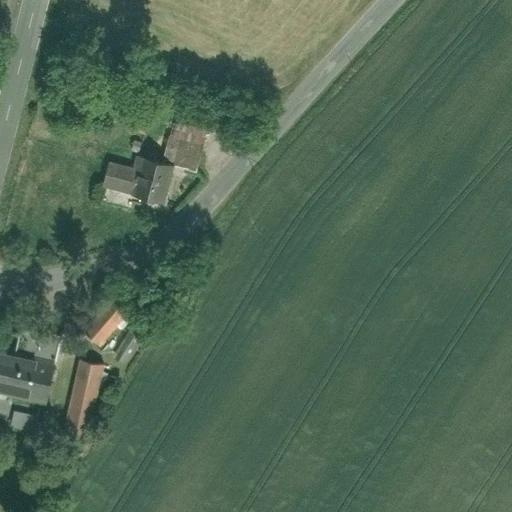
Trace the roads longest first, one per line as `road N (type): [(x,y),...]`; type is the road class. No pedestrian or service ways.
road 1 (unclassified): [(390,0),(205,203),(161,236),(79,271),(0,285)]
road 2 (secondary): [(0,139),(37,0)]
